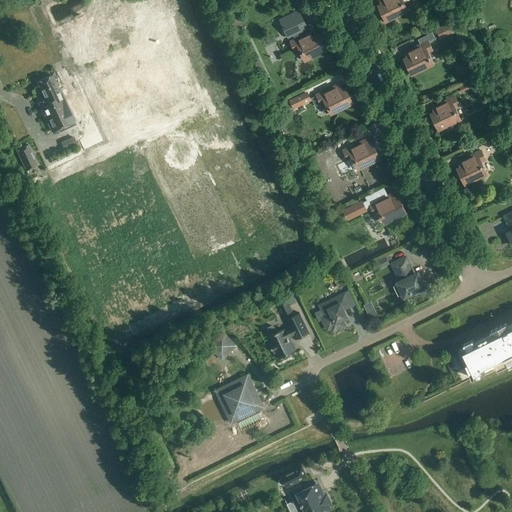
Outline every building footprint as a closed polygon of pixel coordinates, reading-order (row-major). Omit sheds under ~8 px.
[(154,16),(151,9),(148,11),(142,0),(140,0),(133,3),(131,0),(129,0),(122,4),(130,21),(140,16),(143,21),(154,16)] [(409,0),(380,0),(385,10),(382,11),(386,20),(406,10),(403,4),(409,1),(409,0)] [(299,11),(280,20),(288,37),(292,35),(295,40),(291,42),(295,51),(298,49),(300,48),(306,59),(325,49),(321,40),(319,36),(316,38),(313,31),(300,38),(297,32),(307,27),(304,22),(299,11)] [(81,44),(78,45),(81,52),(93,46),(90,40),(100,35),(92,18),(82,23),(84,28),(75,32),(81,44)] [(165,40),(159,28),(164,26),(161,19),(150,25),(153,31),(139,37),(143,44),(142,44),(144,50),(165,40)] [(435,29),(440,40),(454,33),(449,22),(435,29)] [(418,40),(420,45),(406,52),(411,63),(408,64),(412,73),(432,64),(426,53),(432,50),(428,42),(435,38),(432,33),(435,31),(434,28),(426,32),(428,35),(418,40)] [(176,49),(171,52),(165,40),(144,50),(147,56),(148,55),(151,62),(165,55),(168,61),(179,55),(176,49)] [(82,61),(85,67),(89,65),(94,75),(113,65),(108,55),(96,61),(93,56),(82,61)] [(185,80),(179,68),(184,66),(181,59),(170,65),(173,71),(159,77),(162,84),(161,84),(164,90),(185,80)] [(114,65),(94,75),(99,86),(95,88),(98,94),(109,89),(106,83),(119,77),(118,74),(119,73),(114,65)] [(52,132),(75,121),(61,91),(59,86),(58,87),(52,75),(37,82),(45,100),(38,103),(41,110),(44,117),(52,132)] [(196,89),(190,92),(185,80),(164,90),(167,96),(168,95),(171,102),(185,95),(187,101),(199,95),(196,89)] [(459,87),(462,93),(474,87),(471,81),(459,87)] [(325,113),(330,110),(332,112),(351,103),(343,87),(341,88),(339,85),(311,98),(315,107),(321,104),(325,113)] [(293,109),(312,101),(307,91),(289,100),(289,102),(284,104),(287,110),(292,108),(293,109)] [(101,101),(104,107),(109,105),(113,115),(133,105),(128,95),(115,101),(113,96),(101,101)] [(458,104),(455,97),(432,108),(438,118),(435,119),(439,128),(459,119),(452,106),(458,104)] [(204,120),(198,108),(204,106),(201,99),(189,105),(192,111),(179,117),(182,124),(181,124),(184,130),(204,120)] [(133,105),(113,115),(119,126),(114,128),(117,134),(129,129),(126,123),(139,117),(137,114),(138,113),(134,105),(133,105)] [(215,129),(210,132),(204,120),(184,130),(186,136),(188,135),(191,142),(204,135),(207,141),(218,135),(215,129)] [(342,138),(338,128),(327,132),(330,142),(342,138)] [(81,141),(78,134),(65,140),(69,148),(81,141)] [(491,145),(499,150),(505,142),(497,136),(491,145)] [(366,140),(359,143),(356,138),(342,145),(345,150),(344,151),(353,170),(378,158),(370,143),(368,144),(366,140)] [(224,160),(218,148),(223,146),(220,139),(209,145),(212,151),(198,157),(202,164),(201,165),(203,170),(224,160)] [(28,146),(17,151),(26,170),(37,165),(28,146)] [(155,149),(144,155),(152,171),(163,165),(155,149)] [(485,159),(481,151),(459,162),(464,172),(461,174),(465,183),(485,173),(479,162),(485,159)] [(134,160),(142,176),(152,171),(144,155),(134,160)] [(142,176),(134,160),(124,165),(132,181),(142,176)] [(235,169),(230,172),(224,160),(203,170),(206,176),(207,175),(210,182),(224,175),(227,181),(238,176),(235,169)] [(113,170),(121,186),(132,181),(124,165),(113,170)] [(113,170),(103,175),(111,191),(121,186),(113,170)] [(101,196),(101,197),(111,192),(103,175),(93,180),(101,196)] [(244,200),(238,188),(243,186),(240,179),(229,185),(232,191),(218,197),(221,204),(220,205),(223,210),(244,200)] [(101,196),(93,180),(82,185),(90,201),(101,196)] [(392,194),(377,201),(373,193),(365,197),(367,200),(363,202),(362,200),(342,210),(347,221),(367,211),(366,209),(371,207),(374,213),(380,211),(385,222),(404,212),(397,197),(394,198),(392,194)] [(63,222),(60,223),(63,230),(75,224),(72,218),(82,214),(73,197),(64,201),(66,206),(57,210),(63,222)] [(255,209),(249,212),(244,200),(223,210),(226,216),(227,215),(230,222),(244,215),(246,221),(258,216),(255,209)] [(77,232),(82,243),(98,235),(93,224),(77,232)] [(257,234),(260,233),(257,226),(246,232),(249,237),(239,242),(247,259),(257,254),(255,250),(263,246),(257,234)] [(82,243),(87,253),(103,245),(98,235),(82,243)] [(87,253),(92,263),(108,255),(103,245),(87,253)] [(200,253),(210,272),(221,267),(223,271),(229,268),(224,257),(218,260),(212,247),(209,248),(200,252),(200,253)] [(196,285),(203,281),(201,277),(210,272),(200,253),(190,258),(197,270),(191,273),(196,285)] [(113,266),(114,265),(109,255),(92,263),(97,274),(113,266)] [(389,264),(386,256),(376,261),(380,269),(389,264)] [(398,283),(405,296),(415,291),(416,293),(427,288),(424,283),(422,284),(417,274),(415,275),(406,257),(392,264),(401,282),(398,283)] [(97,274),(102,284),(118,276),(113,266),(97,274)] [(161,272),(171,292),(181,287),(184,291),(190,288),(184,276),(179,279),(172,267),(170,268),(169,267),(161,271),(161,272)] [(157,304),(163,301),(161,297),(171,292),(161,272),(151,277),(157,290),(151,293),(157,304)] [(332,277),(338,289),(346,285),(340,273),(332,277)] [(140,304),(141,307),(148,304),(142,293),(136,296),(131,286),(114,294),(119,304),(124,301),(128,310),(140,304)] [(321,310),(315,313),(319,321),(321,320),(327,331),(330,329),(332,333),(347,326),(344,320),(349,318),(345,310),(352,307),(357,304),(350,289),(344,292),(319,305),(321,310)] [(277,302),(284,315),(293,311),(286,298),(285,299),(283,295),(276,298),(278,302),(277,302)] [(362,320),(370,315),(364,303),(355,308),(362,320)] [(266,331),(269,336),(268,337),(271,342),(269,343),(274,354),(276,353),(278,358),(278,359),(295,351),(295,350),(294,350),(290,342),(292,341),(290,338),(294,336),(296,340),(309,333),(299,313),(286,319),(287,320),(291,327),(285,330),(284,329),(277,332),(274,327),(271,325),(267,328),(266,331)] [(506,323),(490,331),(492,335),(459,351),(473,378),(485,372),(483,368),(494,362),(497,369),(507,365),(509,369),(511,367),(511,324),(508,327),(506,323)] [(207,345),(222,360),(237,346),(222,331),(207,345)] [(265,408),(248,373),(214,390),(231,425),(265,408)] [(308,477),(302,465),(280,475),(281,476),(278,482),(285,485),(286,487),(308,477)] [(300,486),(290,491),(295,501),(300,499),(301,503),(300,504),(301,506),(302,505),(304,509),(300,511),(319,511),(323,511),(321,508),(328,505),(330,507),(329,504),(331,503),(327,494),(325,495),(323,491),(320,493),(316,484),(302,491),(300,486)] [(239,499),(254,494),(252,487),(237,492),(239,499)]
